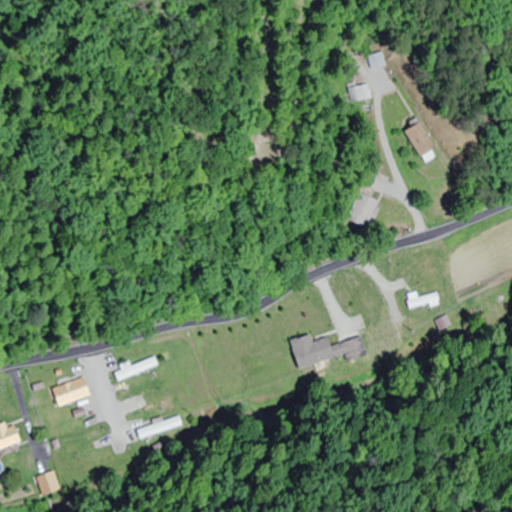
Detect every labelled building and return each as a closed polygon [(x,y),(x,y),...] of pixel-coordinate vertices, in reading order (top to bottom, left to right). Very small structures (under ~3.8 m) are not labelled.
[(370,57),(373,69),(389,65),(386,53),(370,57)] [(353,102),(372,99),(370,84),(351,87),(353,102)] [(433,155),(416,121),(400,129),(417,163),(433,155)] [(366,186),(378,194),(387,179),(375,172),(366,186)] [(340,221),(358,231),(374,203),(356,193),(340,221)] [(437,305),(434,292),(404,299),(406,312),(437,305)] [(365,358),(360,338),(328,345),(326,339),(311,342),(309,335),(288,340),(295,369),(343,358),(345,362),(365,358)] [(157,367),(153,357),(130,367),(129,364),(111,372),(116,385),(157,367)] [(49,390),(56,409),(88,397),(81,378),(49,390)] [(120,391),(123,402),(162,390),(159,380),(120,391)] [(144,404),(126,409),(129,421),(175,409),(172,397),(145,405),(144,404)] [(13,426),(5,428),(3,423),(0,424),(0,449),(19,444),(13,426)] [(64,449),(104,436),(101,424),(60,436),(64,449)] [(39,476),(45,496),(60,491),(53,471),(39,476)]
